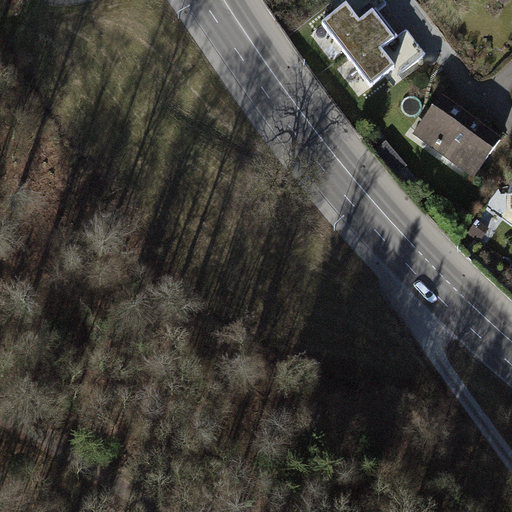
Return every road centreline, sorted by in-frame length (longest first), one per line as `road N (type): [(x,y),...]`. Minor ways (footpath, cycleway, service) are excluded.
road 1 (secondary): [(511,343),(448,291),(221,0)]
road 2 (track): [(0,421),(152,511)]
road 3 (track): [(511,463),(437,360),(423,318)]
